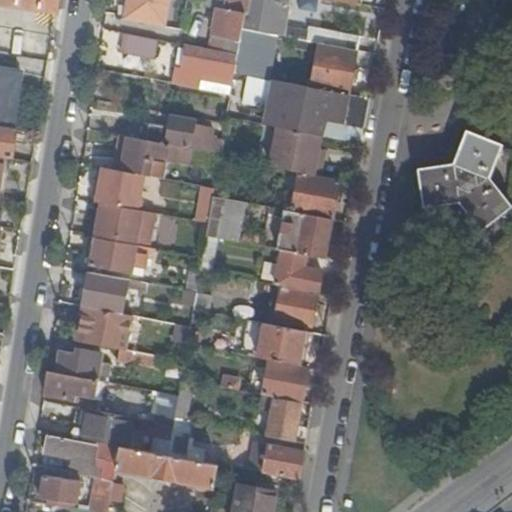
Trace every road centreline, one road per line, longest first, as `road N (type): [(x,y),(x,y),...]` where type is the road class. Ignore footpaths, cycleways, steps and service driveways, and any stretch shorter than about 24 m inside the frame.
road 1 (residential): [(318,511),(410,0)]
road 2 (residential): [(0,501),(83,0)]
